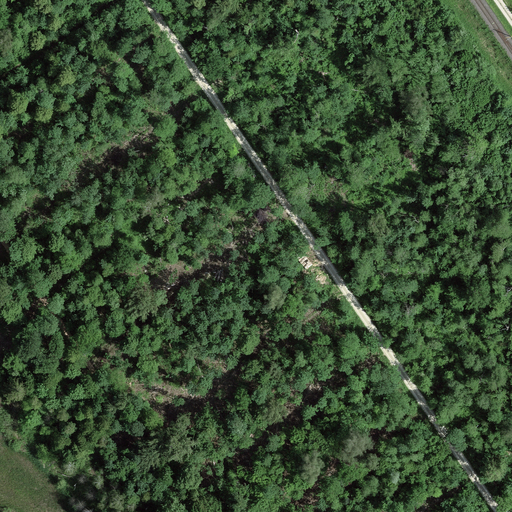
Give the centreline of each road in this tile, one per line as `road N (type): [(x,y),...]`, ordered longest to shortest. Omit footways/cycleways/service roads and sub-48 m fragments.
road 1 (track): [(147,0),(499,511)]
road 2 (track): [(186,511),(0,240)]
road 3 (track): [(0,79),(116,0)]
